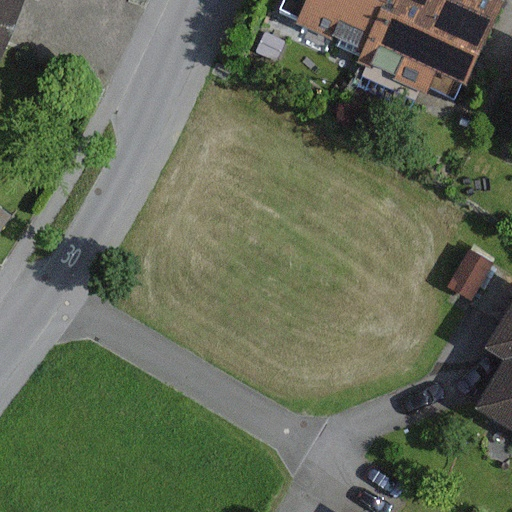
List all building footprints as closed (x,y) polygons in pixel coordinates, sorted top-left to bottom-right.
[(0,0),(0,65),(25,0),(0,0)] [(284,0),(278,15),(337,42),(334,47),(359,58),(381,9),(394,14),(400,0),(284,0)] [(381,9),(359,58),(356,64),(365,68),(356,87),(411,111),(420,92),(427,96),(437,73),(468,87),(507,0),(506,0),(400,0),(394,14),(381,9)] [(287,42),(264,32),(255,52),(278,62),(287,42)] [(0,230),(9,217),(0,210),(0,230)] [(494,264),(469,249),(444,290),(469,305),(494,264)] [(511,305),(485,350),(505,362),(476,410),(511,432),(511,305)]
